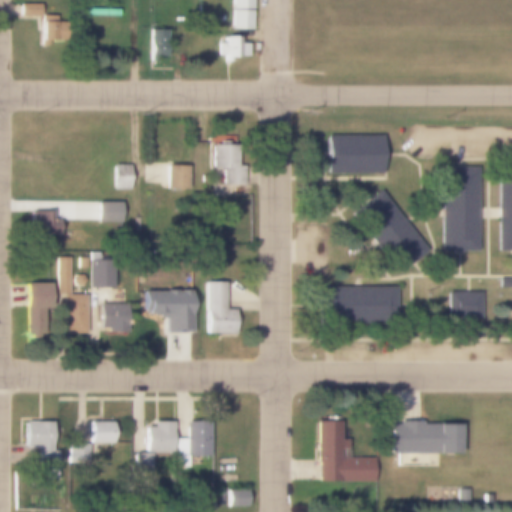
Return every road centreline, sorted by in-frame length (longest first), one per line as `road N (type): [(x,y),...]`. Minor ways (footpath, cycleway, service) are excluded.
road 1 (residential): [(511,375),(0,373)]
road 2 (residential): [(275,511),(276,0)]
road 3 (residential): [(511,94),(0,94)]
